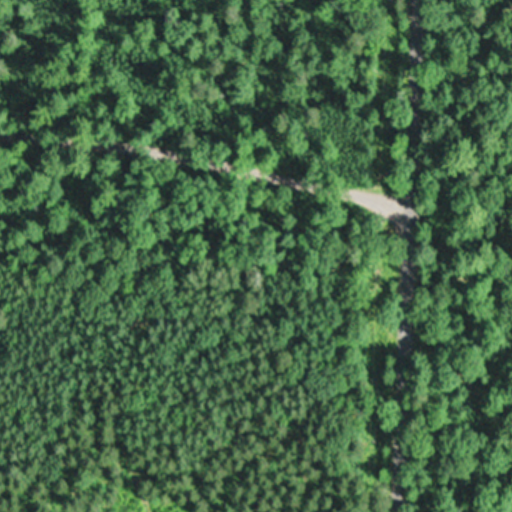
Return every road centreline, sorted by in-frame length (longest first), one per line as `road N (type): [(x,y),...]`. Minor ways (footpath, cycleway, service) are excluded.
road 1 (residential): [(393,511),(415,0)]
road 2 (residential): [(404,208),(341,185),(171,147),(0,125)]
